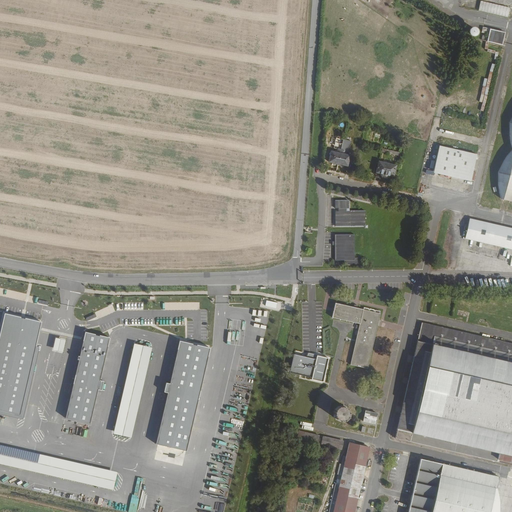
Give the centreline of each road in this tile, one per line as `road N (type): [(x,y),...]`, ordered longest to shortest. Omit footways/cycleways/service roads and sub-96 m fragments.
road 1 (tertiary): [(0,264),(114,283),(294,278)]
road 2 (track): [(294,278),(238,511)]
